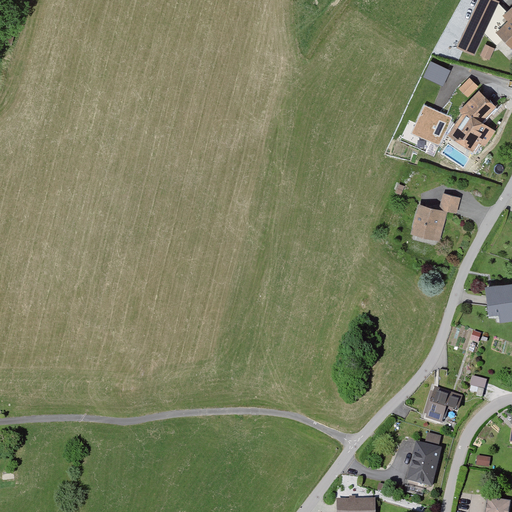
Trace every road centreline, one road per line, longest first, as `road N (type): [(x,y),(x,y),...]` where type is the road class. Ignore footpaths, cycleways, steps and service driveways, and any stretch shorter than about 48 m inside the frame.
road 1 (residential): [(303,511),(352,446),(429,367),(511,186)]
road 2 (residential): [(446,511),(472,427),(511,398)]
